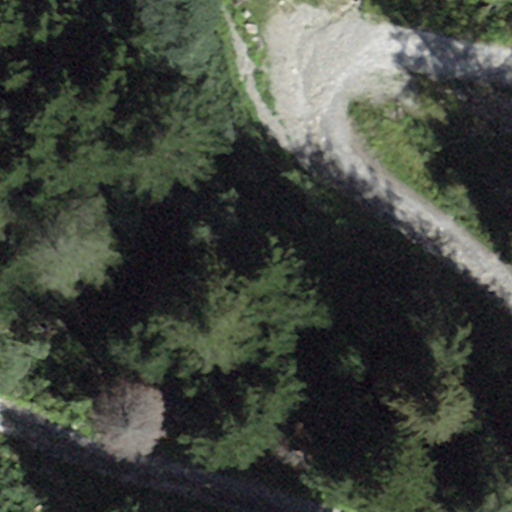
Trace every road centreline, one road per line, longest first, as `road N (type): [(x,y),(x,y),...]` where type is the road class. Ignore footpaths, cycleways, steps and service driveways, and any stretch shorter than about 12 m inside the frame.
road 1 (track): [(511,70),(372,47),(338,62),(316,92),(318,119),(351,174),(511,290)]
road 2 (track): [(311,511),(0,407)]
